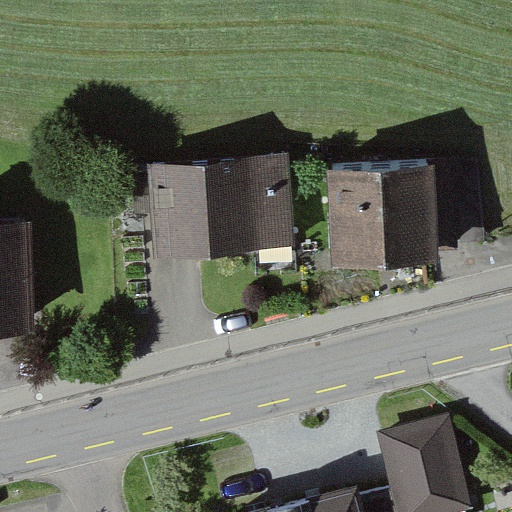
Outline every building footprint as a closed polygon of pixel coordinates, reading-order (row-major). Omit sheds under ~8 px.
[(300,158),(154,167),(159,258),(306,249),(300,158)] [(440,167),(336,174),(343,274),(447,267),(440,167)] [(0,336),(39,334),(34,226),(0,227),(0,336)] [(474,511),(450,418),(381,436),(400,511),(474,511)] [(368,511),(364,492),(274,511),(368,511)]
